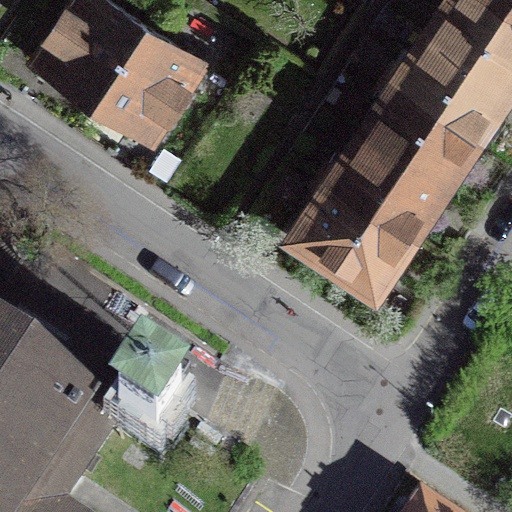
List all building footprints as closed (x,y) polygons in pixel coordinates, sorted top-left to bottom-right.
[(143,22),(109,0),(72,0),(33,60),(93,99),(143,22)] [(510,81),(511,77),(511,10),(496,0),(448,0),(430,28),(510,81)] [(511,0),(496,0),(511,10),(511,0)] [(202,61),(143,22),(93,99),(152,138),(202,61)] [(477,131),(510,81),(430,28),(404,66),(393,59),(385,70),(477,131)] [(443,181),(477,131),(385,70),(377,83),(389,90),(363,128),(443,181)] [(410,231),(443,181),(363,128),(338,166),(326,159),(318,171),(410,231)] [(418,236),(410,231),(318,171),(311,182),(322,190),(294,232),(374,286),(392,258),(400,263),(418,236)] [(0,511),(14,511),(32,486),(59,502),(117,417),(138,385),(0,291),(0,511)] [(14,511),(74,511),(59,502),(32,486),(14,511)]
